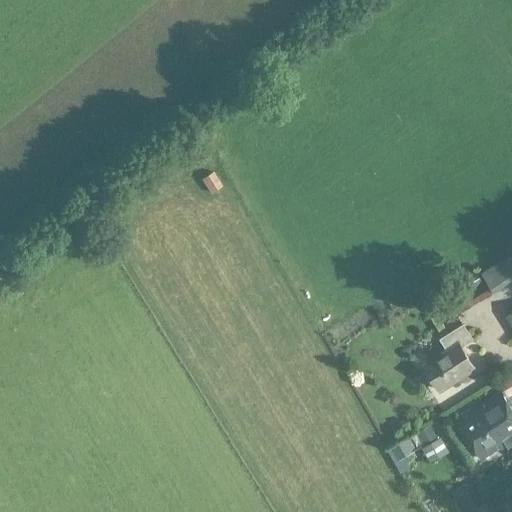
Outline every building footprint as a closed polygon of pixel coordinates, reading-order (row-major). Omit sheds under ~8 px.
[(223,182),(212,166),(200,175),(211,190),(223,182)] [(482,281),(477,271),(466,278),(471,287),(482,281)] [(459,346),(472,338),(463,324),(443,337),(449,348),(424,364),(440,390),(474,369),(459,346)] [(511,412),(500,392),(478,405),(490,426),(494,424),(505,442),(504,442),(511,454),(511,412)] [(504,442),(505,442),(494,424),(490,426),(478,405),(455,419),(479,458),(504,442)] [(418,449),(424,446),(425,448),(439,440),(430,424),(410,435),(418,449)] [(387,450),(394,463),(414,451),(406,438),(387,450)]
